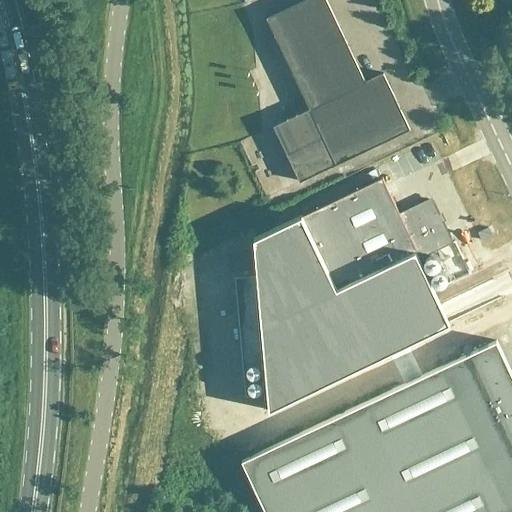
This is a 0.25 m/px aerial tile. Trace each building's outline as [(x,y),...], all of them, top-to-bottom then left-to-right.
[(305,0),(265,19),(308,109),(272,127),(299,183),(409,130),(383,74),(364,82),(325,0),(305,0)] [(301,217),(336,290),(391,264),(395,271),(418,260),(449,245),(451,240),(433,202),(427,200),(398,214),(381,179),(301,217)] [(291,211),(254,228),(265,250),(302,233),(291,211)] [(237,218),(225,224),(231,234),(243,228),(237,218)] [(265,450),(241,462),(264,511),(508,511),(511,510),(511,376),(496,342),(265,450)]
